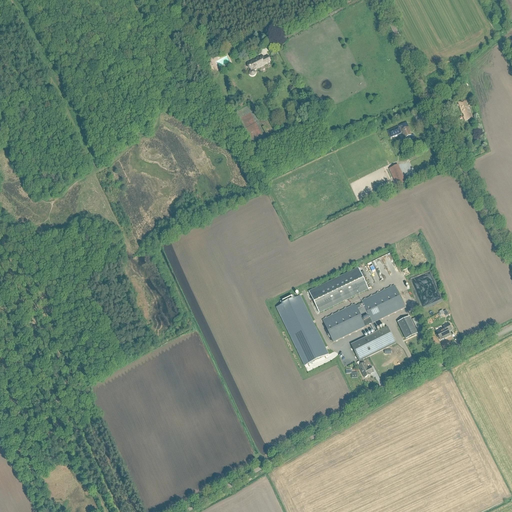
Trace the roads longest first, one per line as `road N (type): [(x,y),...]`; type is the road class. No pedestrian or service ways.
road 1 (unclassified): [(188,511),(511,328)]
road 2 (unclassified): [(511,258),(460,158),(440,136),(378,0)]
